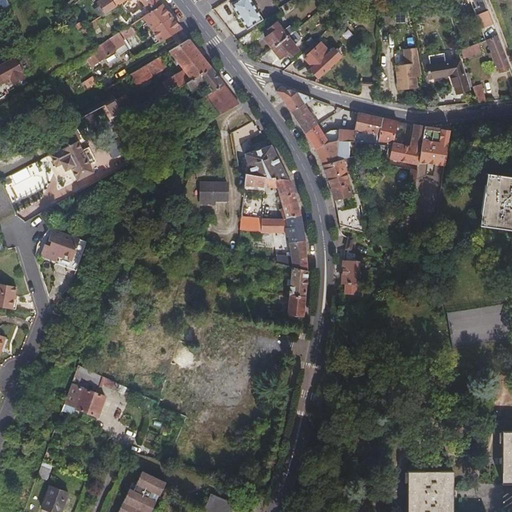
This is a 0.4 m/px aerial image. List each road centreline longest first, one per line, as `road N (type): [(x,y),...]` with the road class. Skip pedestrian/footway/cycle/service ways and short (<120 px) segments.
road 1 (primary): [(244,79),(299,162),(316,204),(324,264),(316,366),(272,511)]
road 2 (residential): [(244,79),(258,72),(418,115),(511,107)]
road 3 (residential): [(0,436),(47,318),(20,236)]
